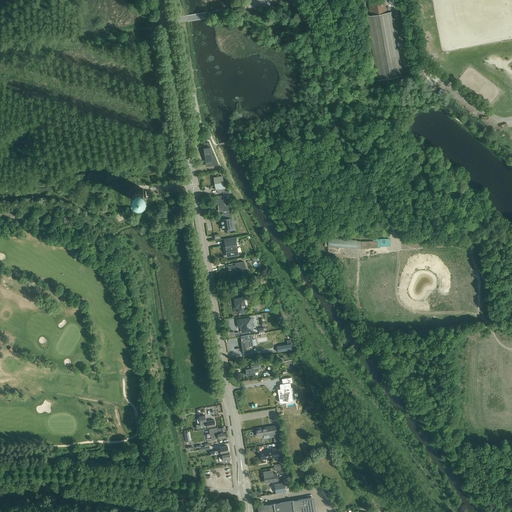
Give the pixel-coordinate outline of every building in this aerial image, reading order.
[(369,5),(371,15),(373,15),(373,14),(386,12),(384,0),(372,0),(370,0),(371,5),(369,5)] [(373,15),(371,15),(366,16),(378,80),(403,76),(391,12),(386,12),(373,14),(373,15)] [(204,143),(204,147),(204,148),(204,149),(205,149),(205,151),(204,151),(205,156),(206,163),(215,161),(216,161),(213,155),(212,153),(214,153),(209,142),(207,143),(204,144),(204,143)] [(222,176),(214,177),(215,190),(217,189),(217,193),(223,192),(223,195),(229,194),(228,191),(224,191),(224,189),(222,176)] [(146,196),(147,196),(146,191),(145,191),(143,189),(140,188),(140,187),(134,188),(134,189),(131,191),(131,193),(130,194),(131,199),(132,199),(134,201),(137,202),(137,204),(143,203),(142,201),(145,199),(146,196)] [(219,211),(222,210),(222,213),(231,212),(231,209),(233,209),(232,204),(225,205),(224,199),(227,199),(226,195),(218,197),(218,199),(217,200),(219,211)] [(228,218),(221,220),(222,229),(227,228),(233,227),(233,224),(231,215),(228,216),(228,218)] [(224,239),(227,257),(239,255),(236,237),(224,239)] [(325,239),(325,247),(328,247),(328,252),(338,253),(339,248),(362,249),(362,248),(378,248),(378,247),(390,246),(389,239),(373,240),(373,242),(362,242),(325,239)] [(245,269),(244,262),(235,263),(236,265),(229,266),(229,270),(230,270),(230,275),(241,274),(240,269),(245,269)] [(246,312),(245,308),(249,308),(247,297),(234,299),(235,308),(238,308),(238,313),(246,312)] [(240,322),(238,323),(238,327),(241,327),(242,332),(253,331),(251,318),(240,320),(240,322)] [(247,339),(251,339),(250,335),(243,336),(244,340),(240,340),(243,353),(249,352),(247,339)] [(291,344),(276,346),(277,352),(292,350),(291,344)] [(254,369),(261,368),(260,363),(250,365),(250,368),(245,369),(246,376),(255,374),(254,369)] [(292,377),(288,378),(282,379),(283,384),(281,384),(280,384),(280,385),(280,389),(278,389),(280,401),(280,402),(281,403),(282,403),(290,402),(292,401),(293,400),(292,398),(293,398),(290,382),(292,382),(292,377)] [(200,424),(197,425),(197,429),(207,427),(216,426),(215,420),(206,421),(205,415),(199,416),(200,422),(200,424)] [(257,436),(264,435),(264,438),(277,436),(276,425),(256,429),(257,436)] [(211,433),(212,440),(226,437),(225,432),(224,428),(215,429),(215,428),(209,429),(210,433),(211,433)] [(217,454),(222,453),(228,452),(227,446),(220,447),(220,450),(216,451),(217,454)] [(260,452),(261,460),(274,457),(274,456),(279,455),(278,447),(272,448),(273,450),(260,452)] [(228,452),(222,453),(223,458),(220,459),(221,461),(223,460),(223,463),(230,462),(229,459),(230,459),(229,452),(228,452)] [(264,475),(265,483),(278,481),(277,473),(273,474),(273,470),(263,472),(264,475)] [(284,483),(274,484),(276,493),(286,492),(284,483)] [(258,506),(258,511),(314,511),(312,497),(258,506)]
